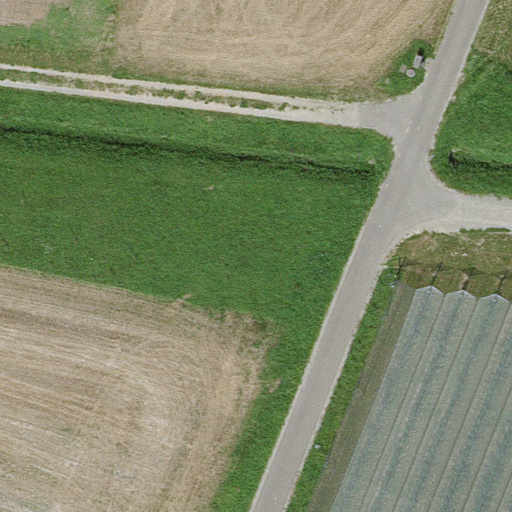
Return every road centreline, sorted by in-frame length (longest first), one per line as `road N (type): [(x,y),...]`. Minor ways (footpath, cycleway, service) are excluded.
road 1 (track): [(0,76),(431,128)]
road 2 (track): [(402,199),(274,511)]
road 3 (track): [(431,128),(482,0)]
